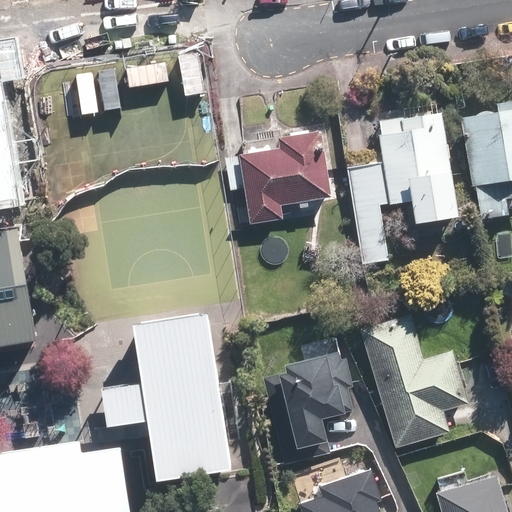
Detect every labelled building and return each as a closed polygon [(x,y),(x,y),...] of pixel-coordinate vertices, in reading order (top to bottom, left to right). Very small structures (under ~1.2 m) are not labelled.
[(0,45),(0,208),(24,205),(3,81),(24,78),(18,43),(0,45)] [(456,121),(467,186),(473,222),(504,216),(501,199),(510,197),(507,180),(511,179),(511,103),(490,108),(491,115),(456,121)] [(390,259),(381,206),(401,203),(405,228),(455,220),(437,113),(372,123),(375,140),(379,163),(362,165),(342,169),(358,265),(390,259)] [(278,205),(286,204),(324,198),(313,134),(273,141),(274,148),(233,155),(242,211),(244,225),(280,219),(278,205)] [(12,234),(0,235),(0,352),(30,348),(12,234)] [(193,316),(120,328),(130,387),(90,394),(96,431),(135,424),(145,482),(219,470),(193,316)] [(420,361),(406,316),(354,332),(391,451),(443,435),(436,413),(463,404),(447,352),(420,361)] [(341,358),(335,360),(333,353),(277,367),(279,372),(260,377),(282,464),(328,453),(324,438),(318,440),(314,421),(349,412),(343,388),(348,387),(341,358)] [(374,511),(359,471),(313,488),(316,496),(292,505),(294,511),(374,511)] [(502,511),(490,474),(428,494),(433,511),(502,511)]
